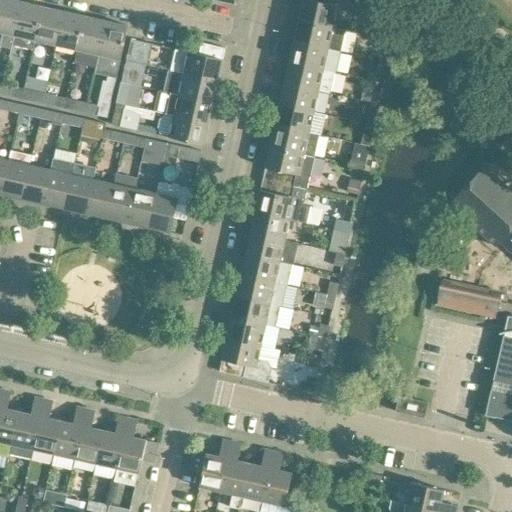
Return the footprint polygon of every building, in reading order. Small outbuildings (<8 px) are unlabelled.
[(0,46),(11,49),(11,47),(21,2),(10,0),(0,0),(0,32),(2,33),(0,43),(0,46)] [(303,0),(299,20),(333,27),(337,6),(327,3),(327,0),(303,0)] [(359,0),(344,0),(345,0),(357,11),(364,3),(359,0)] [(21,2),(11,47),(32,52),(35,40),(42,7),(21,2)] [(35,40),(56,45),(64,11),(42,7),(35,40)] [(85,16),(64,11),(56,45),(77,50),(85,16)] [(95,68),(98,55),(106,21),(85,16),(77,50),(74,64),(95,68)] [(344,30),(333,27),(299,20),(294,41),(340,51),(344,30)] [(97,105),(87,103),(85,113),(107,118),(128,26),(106,21),(98,55),(95,68),(94,74),(104,76),(97,105)] [(131,39),(126,60),(145,65),(147,65),(152,44),(131,39)] [(340,51),(294,41),(289,62),(335,72),(340,51)] [(170,71),(217,81),(225,48),(201,42),(199,54),(175,49),(171,69),(170,69),(170,71)] [(383,47),(380,60),(388,62),(391,49),(383,47)] [(126,60),(121,82),(141,86),(145,65),(126,60)] [(385,75),(388,62),(380,60),(377,73),(385,75)] [(284,83),(318,90),(330,93),(335,72),(289,62),(284,83)] [(165,91),(212,102),(217,81),(170,71),(165,91)] [(121,82),(116,103),(125,105),(138,108),(143,87),(141,86),(121,82)] [(284,83),(280,104),(313,112),(318,90),(284,83)] [(1,93),(13,96),(15,87),(3,84),(1,93)] [(212,102),(165,91),(162,91),(160,90),(154,111),(155,111),(165,114),(208,123),(212,102)] [(374,90),(371,103),(379,104),(382,92),(374,90)] [(33,91),(30,100),(43,103),(45,94),(33,91)] [(45,94),(43,103),(55,106),(58,96),(45,94)] [(0,99),(0,108),(19,113),(21,104),(0,99)] [(73,110),(85,113),(87,103),(75,100),(73,110)] [(368,115),(376,117),(379,104),(371,103),(368,115)] [(21,104),(19,113),(40,118),(42,109),(21,104)] [(280,104),(275,125),(309,133),(313,112),(280,104)] [(42,109),(40,118),(52,120),(51,123),(61,126),(61,123),(63,114),(42,109)] [(112,124),(120,126),(123,113),(115,111),(112,124)] [(63,114),(61,123),(82,128),(84,119),(63,114)] [(208,123),(165,114),(158,121),(157,128),(160,135),(203,145),(208,123)] [(84,119),(82,128),(104,132),(104,129),(106,123),(84,119)] [(366,123),(361,144),(369,146),(374,125),(366,123)] [(275,125),(270,146),(316,156),(320,135),(309,133),(275,125)] [(111,140),(123,142),(125,134),(113,131),(111,140)] [(138,136),(125,134),(123,142),(136,145),(138,136)] [(153,149),(165,152),(167,143),(155,140),(153,149)] [(167,143),(165,152),(178,155),(180,146),(167,143)] [(369,146),(361,144),(356,143),(351,164),(356,165),(364,167),(369,146)] [(270,146),(263,179),(308,189),(316,156),(270,146)] [(9,160),(1,194),(22,199),(30,165),(32,154),(11,150),(9,160)] [(0,193),(1,194),(9,160),(0,158),(0,193)] [(43,203),(64,208),(74,164),(53,160),(51,170),(43,203)] [(85,213),(93,179),(95,169),(74,164),(64,208),(85,213)] [(43,203),(51,170),(30,165),(22,199),(43,203)] [(354,173),(362,175),(364,167),(356,165),(354,173)] [(484,166),(449,204),(495,247),(501,241),(505,236),(511,241),(511,191),(484,167),(485,166),(484,166)] [(114,184),(106,218),(127,223),(135,189),(137,177),(116,172),(114,184)] [(358,193),(361,180),(349,177),(346,191),(358,193)] [(85,213),(106,218),(114,184),(93,179),(85,213)] [(263,179),(255,212),(289,219),(305,223),(309,206),(305,205),(308,189),(263,179)] [(159,182),(156,193),(148,227),(170,232),(177,203),(189,206),(193,189),(159,182)] [(127,223),(148,227),(156,193),(135,189),(127,223)] [(255,212),(251,233),(284,240),(289,219),(255,212)] [(352,223),(336,219),(334,230),(341,231),(350,233),(352,223)] [(329,251),(337,252),(345,254),(350,233),(341,231),(334,230),(329,251)] [(284,240),(251,233),(246,254),(280,262),(284,240)] [(342,267),(345,254),(337,252),(334,265),(342,267)] [(246,254),(241,275),(287,285),(291,264),(280,262),(246,254)] [(241,275),(236,296),(279,306),(282,306),(287,285),(241,275)] [(338,283),(330,282),(327,294),(335,296),(338,283)] [(488,291),(483,315),(495,317),(500,293),(488,291)] [(327,294),(324,307),(332,309),(335,296),(327,294)] [(232,317),(265,325),(274,327),(279,306),(236,296),(232,317)] [(30,318),(20,316),(18,326),(28,328),(30,318)] [(511,316),(508,316),(504,331),(499,333),(499,334),(504,333),(485,415),(495,417),(496,414),(498,415),(501,417),(505,419),(508,420),(511,420),(511,316)] [(232,317),(227,338),(261,346),(265,325),(232,317)] [(320,324),(317,336),(326,338),(329,326),(320,324)] [(326,338),(317,336),(310,335),(307,348),(323,351),(326,338)] [(261,346),(227,338),(219,371),(268,382),(272,367),(266,360),(258,358),(261,346)] [(308,378),(305,391),(313,393),(316,380),(308,378)] [(11,392),(2,390),(0,398),(0,454),(9,457),(9,454),(19,411),(7,409),(11,392)] [(424,418),(427,406),(428,402),(398,395),(395,411),(424,418)] [(19,411),(9,454),(30,459),(33,449),(44,399),(34,397),(31,414),(19,411)] [(53,401),(44,399),(33,449),(54,454),(61,421),(49,418),(53,401)] [(54,454),(75,458),(86,409),(76,407),(73,424),(61,421),(54,454)] [(95,411),(86,409),(75,458),(96,463),(103,430),(91,428),(95,411)] [(96,463),(117,468),(128,418),(119,416),(115,433),(103,430),(96,463)] [(137,421),(128,418),(117,468),(138,473),(141,460),(153,463),(158,443),(133,437),(137,421)] [(199,486),(220,491),(232,442),(222,440),(218,457),(194,451),(190,471),(202,474),(201,477),(199,486)] [(242,496),(249,463),(237,461),(241,444),(232,442),(220,491),(232,494),(229,507),(239,509),(242,496)] [(242,496),(263,501),(274,451),(264,449),(261,466),(249,463),(242,496)] [(279,470),(283,453),(274,451),(263,501),(284,506),(292,473),(279,470)] [(379,485),(381,476),(365,472),(363,481),(379,485)] [(411,482),(406,504),(441,511),(456,511),(457,506),(441,502),(443,490),(411,482)] [(45,490),(43,502),(64,507),(67,495),(45,490)] [(73,509),(74,510),(84,511),(87,502),(75,499),(73,509)] [(441,511),(406,504),(390,500),(389,508),(390,511),(441,511)]
